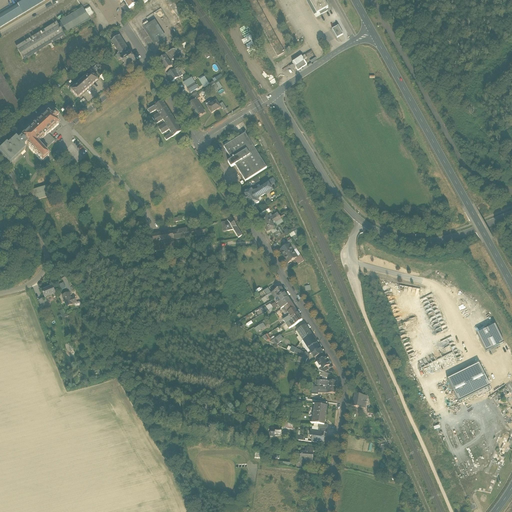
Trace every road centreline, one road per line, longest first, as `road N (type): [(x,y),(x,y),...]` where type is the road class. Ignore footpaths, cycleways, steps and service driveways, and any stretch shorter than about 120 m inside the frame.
road 1 (unclassified): [(328,511),(344,381),(202,144)]
road 2 (secondary): [(372,32),(511,285)]
road 3 (track): [(353,263),(364,314),(451,511)]
road 4 (unclassified): [(274,95),(352,214),(403,239),(450,236)]
road 5 (unclassified): [(511,191),(478,180),(463,165),(371,0)]
road 6 (track): [(27,284),(62,389),(114,383),(149,440)]
road 7 (unclassified): [(0,294),(33,282),(46,260),(0,175)]
road 8 (unclassified): [(202,144),(126,28)]
